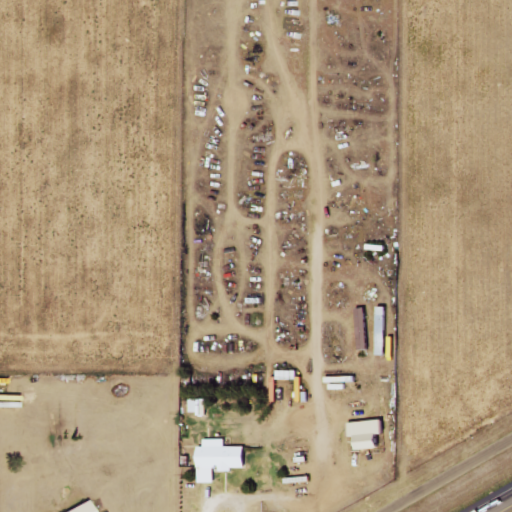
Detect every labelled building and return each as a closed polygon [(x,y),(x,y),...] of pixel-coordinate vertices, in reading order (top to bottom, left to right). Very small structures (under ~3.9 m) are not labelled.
[(305,371),(277,370),(276,401),(281,401),(281,379),(301,380),(300,400),(304,400),(305,371)] [(194,399),(194,414),(211,413),(211,399),(194,399)] [(387,432),(385,418),(352,424),(354,437),(387,432)] [(203,446),(202,482),(218,483),(218,469),(250,470),(250,447),(229,447),(229,439),(209,439),(209,446),(203,446)] [(97,511),(96,509),(95,510),(91,501),(68,511),(97,511)]
